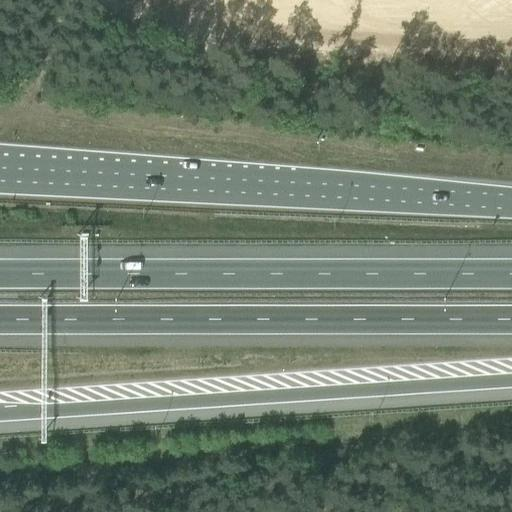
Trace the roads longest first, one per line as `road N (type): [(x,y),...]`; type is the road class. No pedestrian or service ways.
road 1 (motorway): [(511,204),(0,175)]
road 2 (motorway): [(0,411),(511,382)]
road 3 (motorway): [(0,321),(511,322)]
road 4 (motorway): [(511,277),(0,277)]
road 5 (track): [(511,47),(159,19),(126,8)]
